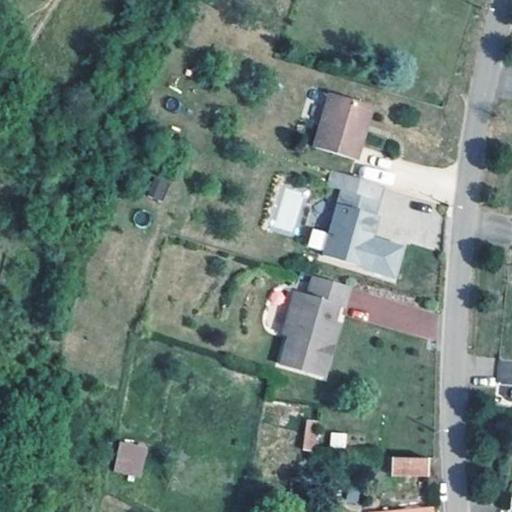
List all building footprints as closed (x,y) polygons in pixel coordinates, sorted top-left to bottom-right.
[(373,82),(329,68),(313,122),(356,135),(373,82)] [(323,236),(393,255),(401,227),(380,221),(378,228),(369,226),(371,218),(378,194),(375,193),(383,162),(334,148),(329,163),(342,167),(323,236)] [(147,196),(161,201),(169,180),(154,175),(147,196)] [(380,221),(371,218),(369,226),(378,228),(380,221)] [(283,350),(328,361),(336,328),(330,327),(336,303),(339,289),(346,290),(352,269),(315,260),(309,279),(296,276),(285,318),(291,319),(283,350)] [(330,327),(336,328),(342,305),(336,303),(330,327)] [(497,386),(511,385),(511,362),(497,363),(497,386)] [(323,389),(310,387),(306,416),(318,419),(323,389)] [(321,447),(320,421),(303,422),(304,448),(321,447)] [(397,456),(397,439),(386,439),(385,456),(397,456)] [(431,439),(397,439),(397,456),(431,457),(431,439)] [(142,477),(146,445),(118,441),(113,473),(142,477)] [(371,511),(390,511),(390,497),(400,496),(400,492),(372,493),(371,511)] [(437,511),(437,495),(400,496),(390,497),(390,511),(437,511)]
